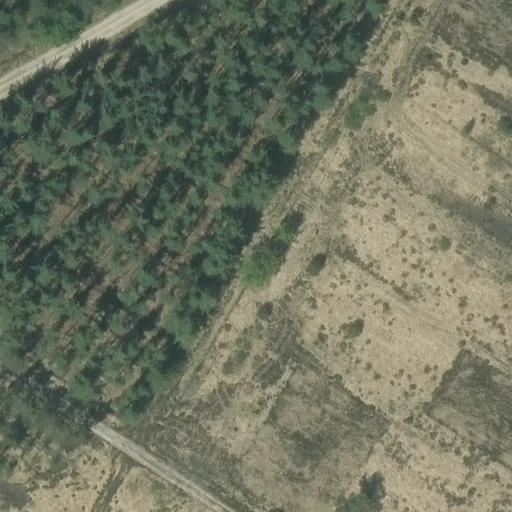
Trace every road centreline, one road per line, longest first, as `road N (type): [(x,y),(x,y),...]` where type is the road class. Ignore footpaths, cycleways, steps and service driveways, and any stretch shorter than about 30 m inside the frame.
road 1 (track): [(0,364),(229,511)]
road 2 (track): [(150,0),(0,84)]
